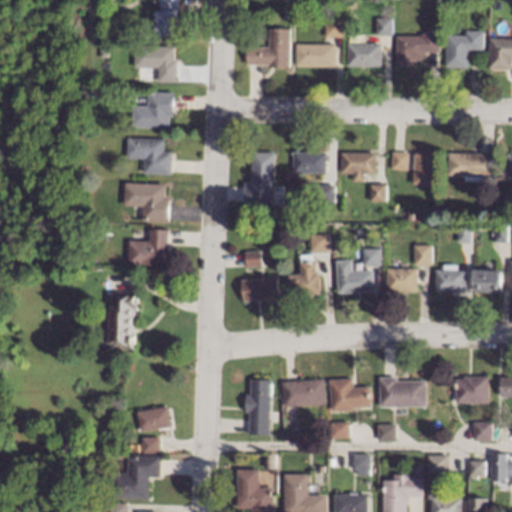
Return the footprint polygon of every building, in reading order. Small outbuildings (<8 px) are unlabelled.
[(177,0),(177,11),(174,11),(175,34),(154,34),(154,9),(158,9),(158,0),(177,0)] [(342,36),(324,36),(324,17),(341,17),(342,36)] [(391,34),(376,34),(376,17),(391,17),(391,34)] [(289,66),(268,66),(268,64),(247,64),(247,46),(268,46),(268,28),(289,28),(289,66)] [(483,30),(483,49),(468,48),(468,67),(445,66),(446,34),(466,34),(466,30),(483,30)] [(438,33),(438,51),(425,50),(424,58),(415,58),(415,66),(395,65),(396,34),(421,35),(421,33),(438,33)] [(511,37),(511,57),(511,68),(488,67),(489,37),(511,37)] [(380,66),(346,65),(346,42),(381,43),(380,66)] [(334,66),(295,65),(295,43),(334,43),(334,66)] [(173,59),(175,59),(175,80),(157,80),(157,67),(133,67),(133,46),(173,46),(173,59)] [(172,115),(168,115),(168,127),(130,127),(131,105),(146,105),(146,91),(173,92),(172,115)] [(164,139),(163,151),(171,151),(170,174),(143,172),(144,158),(125,157),(126,137),(164,139)] [(275,152),(273,203),(243,202),(244,181),(251,182),(252,151),(275,152)] [(325,172),(293,171),(293,151),(326,152),(325,172)] [(408,152),(407,169),(391,167),(392,151),(408,152)] [(375,173),(364,173),(364,181),(353,180),(353,172),(341,172),(341,152),(376,152),(375,173)] [(436,153),(434,185),(412,183),(414,152),(436,153)] [(493,176),(492,176),(492,181),(464,180),(464,174),(448,174),(449,152),(494,153),(493,176)] [(336,197),(320,197),(320,180),(334,180),(336,180),(336,197)] [(163,183),(163,197),(169,197),(168,221),(142,220),(142,205),(124,204),(124,182),(163,183)] [(386,201),(371,200),(371,183),(386,184),(386,201)] [(472,224),(471,242),(458,241),(459,223),(472,224)] [(508,225),(507,242),(494,241),(495,224),(508,225)] [(167,250),(162,250),(162,265),(127,264),(127,239),(130,239),(130,233),(137,233),(137,239),(149,240),(149,229),(167,229),(167,250)] [(330,250),(311,251),(311,234),(329,233),(330,250)] [(431,263),(415,263),(415,244),(431,244),(431,263)] [(380,264),(363,265),(363,247),(380,247),(380,264)] [(262,265),(247,267),(245,252),(260,250),(262,265)] [(313,260),(315,260),(316,272),(318,272),(319,293),(310,294),(310,295),(307,295),(307,294),(289,295),(288,273),(301,272),(300,261),(301,261),(301,254),(313,253),(313,260)] [(352,270),(373,269),(374,290),(359,291),(359,293),(354,293),(354,291),(338,292),(336,259),(352,259),(352,270)] [(457,269),(465,269),(465,291),(436,290),(436,269),(444,269),(444,264),(458,264),(457,269)] [(417,290),(386,290),(386,267),(417,267),(417,290)] [(502,292),(473,291),(473,269),(501,270),(502,270),(502,292)] [(279,297),(244,300),(242,279),(277,276),(279,297)] [(135,295),(137,295),(137,309),(133,309),(133,334),(134,334),(134,341),(132,341),(132,347),(126,347),(126,346),(122,346),(122,343),(110,343),(110,333),(106,332),(102,329),(102,320),(107,317),(110,317),(110,290),(135,290),(135,295)] [(488,402),(456,402),(455,378),(464,378),(464,375),(488,375),(488,402)] [(396,380),(426,380),(426,406),(379,405),(379,376),(396,376),(396,380)] [(511,396),(501,396),(501,376),(511,376),(511,396)] [(325,403),(283,406),(282,381),(323,378),(325,403)] [(352,386),(369,385),(371,405),(354,407),(354,409),(331,411),(329,380),(352,378),(352,386)] [(270,380),(268,434),(248,433),(249,411),(245,411),(246,394),(249,394),(250,379),(270,380)] [(171,426),(139,431),(136,410),(167,405),(171,426)] [(349,436),(331,438),(330,422),(348,421),(349,436)] [(491,440),(474,440),(473,421),(491,421),(491,440)] [(395,439),(377,439),(377,424),(395,423),(395,439)] [(159,451),(142,452),(142,437),(159,436),(159,451)] [(81,452),(59,452),(59,440),(81,441),(81,452)] [(506,460),(511,460),(511,477),(506,477),(506,480),(492,480),(493,452),(506,453),(506,460)] [(276,454),(275,468),(266,467),(267,453),(276,454)] [(370,469),(369,469),(369,474),(357,474),(357,469),(353,469),(353,453),(370,453),(370,469)] [(159,476),(148,475),(148,498),(110,497),(110,471),(127,472),(128,454),(159,455),(159,476)] [(448,471),(428,472),(428,454),(447,454),(448,471)] [(485,475),(469,475),(469,460),(485,460),(485,475)] [(258,487),(272,487),(272,511),(251,511),(251,507),(237,507),(237,469),(258,468),(258,487)] [(105,476),(103,482),(97,483),(94,479),(96,473),(103,472),(105,476)] [(308,494),(324,494),(324,511),(284,511),(284,473),(308,473),(308,494)] [(410,477),(423,477),(423,496),(408,496),(408,498),(405,498),(405,511),(382,511),(382,479),(393,479),(393,474),(410,474),(410,477)] [(368,511),(334,511),(334,494),(368,494),(368,511)] [(461,497),(460,511),(430,511),(431,496),(461,497)] [(484,511),(470,511),(470,497),(485,497),(484,511)] [(126,511),(108,511),(109,502),(126,502),(126,511)]
